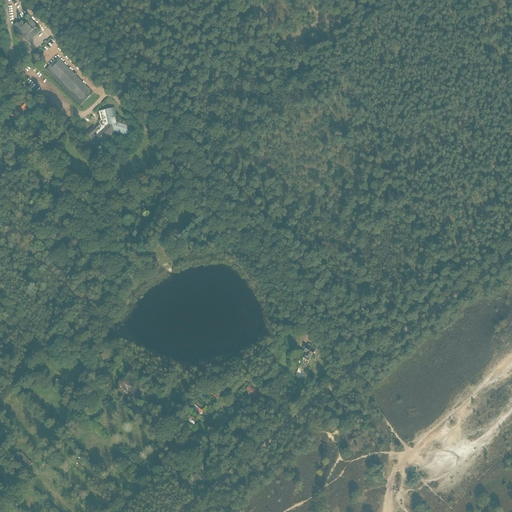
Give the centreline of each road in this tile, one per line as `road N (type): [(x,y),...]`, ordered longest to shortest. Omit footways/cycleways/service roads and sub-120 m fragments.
road 1 (track): [(34,0),(273,243),(346,371)]
road 2 (track): [(511,253),(351,374),(192,511)]
road 3 (unknown): [(0,505),(65,446),(84,414),(97,342),(131,262)]
road 4 (track): [(469,285),(300,69)]
